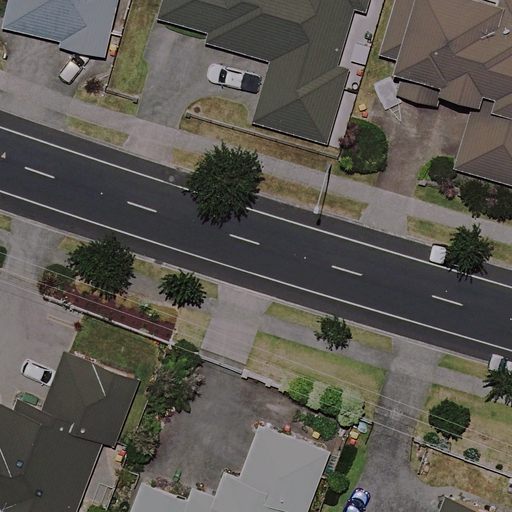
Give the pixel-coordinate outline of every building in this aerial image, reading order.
[(12,0),(6,25),(108,55),(123,0),(12,0)] [(363,17),(368,0),(166,0),(162,18),(210,32),(207,41),(274,61),(256,122),(325,142),(343,80),(340,56),(353,14),(363,17)] [(511,0),(400,0),(387,48),(404,52),(392,93),(435,104),(438,91),(478,102),(459,169),(511,183),(511,0)] [(146,382),(70,352),(43,421),(0,404),(0,511),(79,511),(108,438),(122,443),(146,382)] [(309,511),(332,451),(262,425),(242,480),(225,474),(215,501),(148,477),(135,511),(297,511),(298,511),(299,511),(309,511)] [(489,511),(446,496),(440,511),(489,511)]
